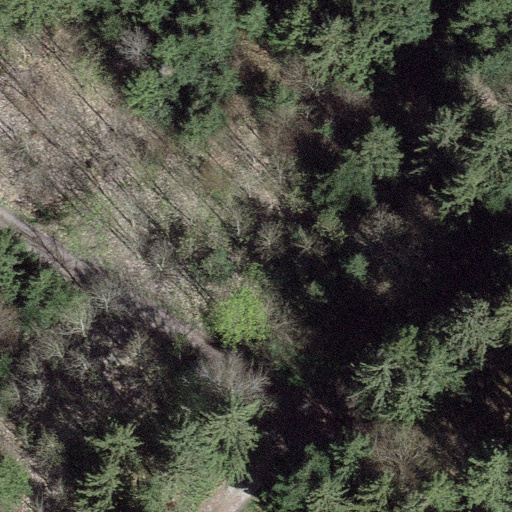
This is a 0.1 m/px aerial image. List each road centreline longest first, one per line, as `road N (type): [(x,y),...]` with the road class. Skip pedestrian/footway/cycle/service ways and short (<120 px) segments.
road 1 (track): [(0,220),(455,511)]
road 2 (track): [(511,289),(319,421),(224,511)]
